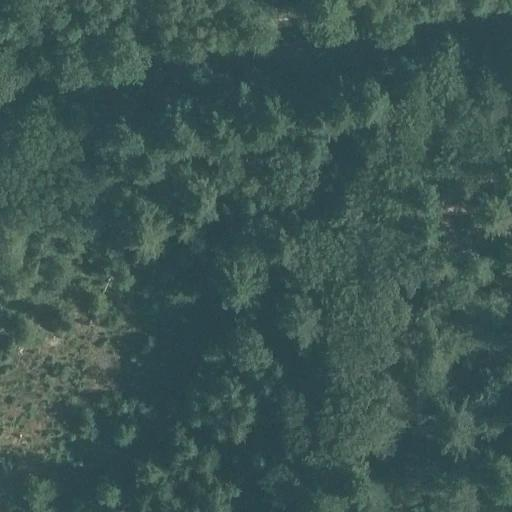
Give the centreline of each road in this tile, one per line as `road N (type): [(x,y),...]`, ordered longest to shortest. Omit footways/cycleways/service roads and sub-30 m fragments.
road 1 (primary): [(0,97),(511,28)]
road 2 (track): [(393,44),(397,69),(360,238),(328,511)]
